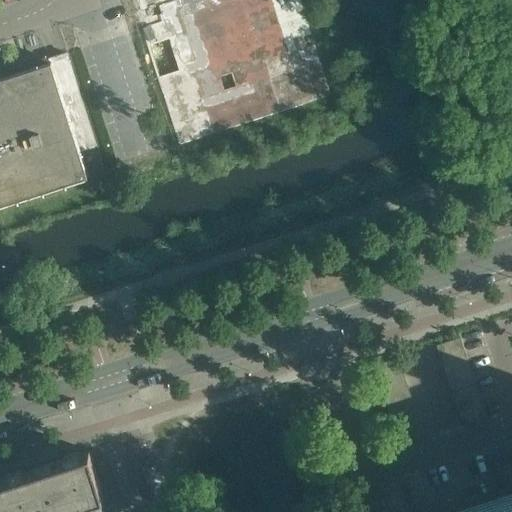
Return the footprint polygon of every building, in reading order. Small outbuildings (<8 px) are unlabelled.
[(332,95),(301,0),(132,0),(179,145),(332,95)] [(97,145),(68,54),(51,59),(0,75),(0,201),(104,168),(97,145)] [(464,348),(461,336),(437,344),(440,356),(464,348)] [(468,359),(464,348),(440,356),(444,367),(468,359)] [(402,366),(398,356),(374,364),(378,374),(402,366)] [(472,371),(468,359),(444,367),(448,379),(472,371)] [(405,376),(402,366),(378,374),(381,384),(405,376)] [(476,382),(472,371),(448,379),(452,390),(476,382)] [(408,386),(405,376),(381,384),(384,394),(408,386)] [(479,394),(476,382),(452,390),(455,401),(479,394)] [(411,396),(408,386),(384,394),(388,404),(411,396)] [(483,405),(479,394),(455,401),(459,413),(483,405)] [(415,406),(411,396),(388,404),(391,414),(415,406)] [(487,416),(483,405),(459,413),(463,424),(487,416)] [(418,416),(415,406),(391,414),(394,424),(418,416)] [(421,426),(418,416),(394,424),(397,434),(421,426)] [(425,436),(421,426),(397,434),(401,444),(425,436)] [(0,511),(47,511),(101,495),(103,494),(89,450),(0,478),(0,511)] [(511,511),(511,497),(465,511),(511,511)]
